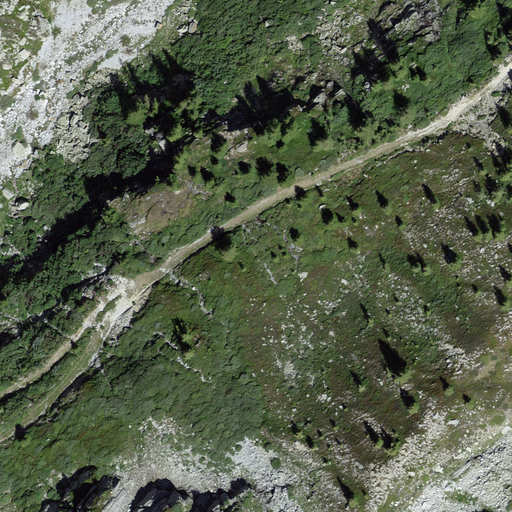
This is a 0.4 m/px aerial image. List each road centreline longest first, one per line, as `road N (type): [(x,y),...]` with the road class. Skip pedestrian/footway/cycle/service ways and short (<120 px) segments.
road 1 (track): [(511,64),(449,115),(208,235),(99,308),(51,364),(0,396)]
road 2 (track): [(130,287),(62,389),(0,437)]
